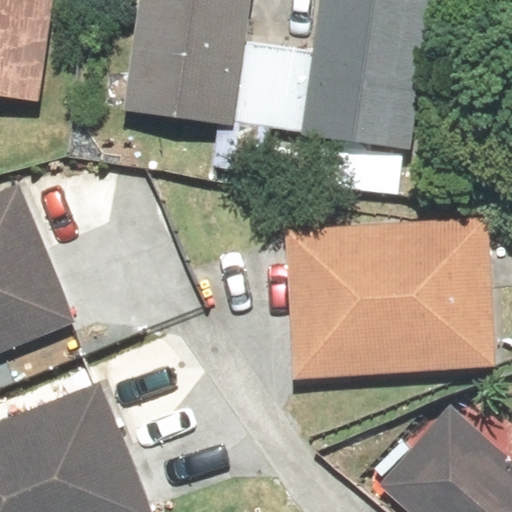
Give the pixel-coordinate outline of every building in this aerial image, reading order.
[(0,0),(0,94),(57,101),(68,0),(0,0)] [(253,125),(266,0),(151,0),(139,112),(253,125)] [(449,0),(335,0),(321,135),(433,147),(449,0)] [(511,114),(500,195),(511,196),(511,114)] [(0,196),(0,358),(89,321),(31,183),(0,196)] [(296,236),(308,381),(511,364),(500,219),(296,236)] [(0,427),(0,511),(169,511),(115,380),(0,427)] [(511,511),(511,443),(463,401),(391,484),(422,511),(511,511)]
